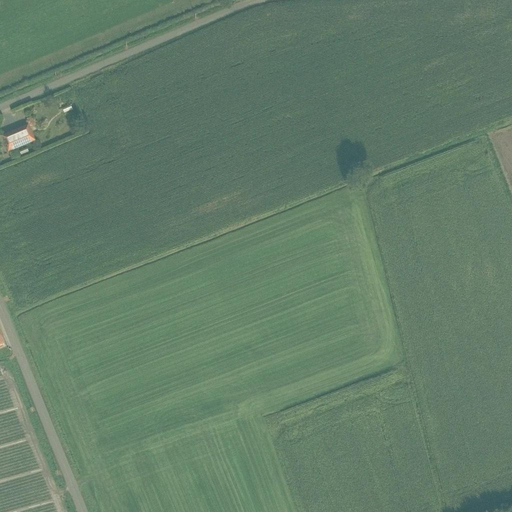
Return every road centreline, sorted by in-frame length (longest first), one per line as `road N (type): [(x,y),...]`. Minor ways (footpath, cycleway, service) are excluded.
road 1 (unclassified): [(0,107),(255,0)]
road 2 (unclassified): [(82,511),(0,308)]
